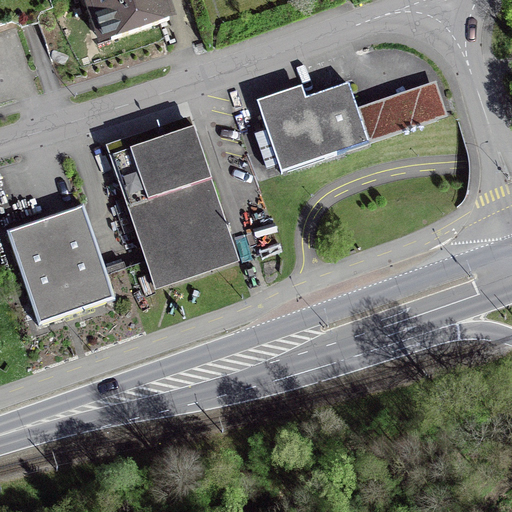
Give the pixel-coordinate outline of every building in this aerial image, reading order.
[(78,0),(80,7),(85,5),(98,46),(176,20),(171,2),(170,0),(78,0)] [(430,83),(354,109),(367,146),(442,120),(430,83)] [(354,109),(348,90),(305,105),(301,93),(256,108),(279,176),(367,146),(354,109)] [(240,263),(191,118),(106,147),(155,292),(240,263)] [(90,309),(115,301),(83,207),(7,232),(39,326),(69,316),(90,309)]
